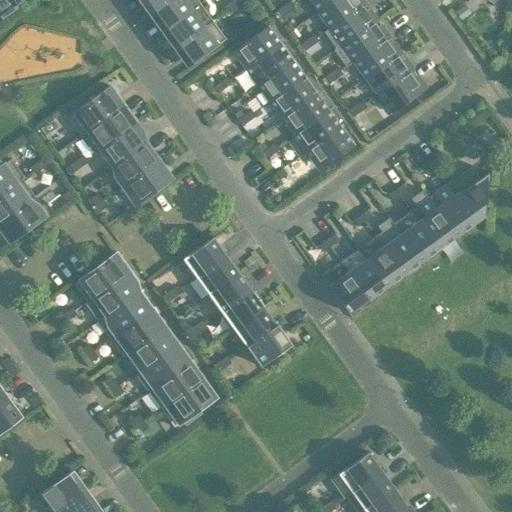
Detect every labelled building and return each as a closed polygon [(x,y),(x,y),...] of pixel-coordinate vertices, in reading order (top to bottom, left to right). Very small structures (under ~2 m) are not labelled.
[(14,3),(18,0),(0,0),(0,15),(2,18),(17,7),(14,3)] [(136,0),(146,14),(148,13),(166,0),(136,0)] [(166,0),(146,14),(159,32),(160,31),(199,3),(196,0),(166,0)] [(241,4),(239,1),(238,0),(233,0),(230,2),(235,9),(241,4)] [(308,0),(317,11),(332,0),(308,0)] [(323,32),(364,3),(363,2),(359,5),(355,0),(332,0),(317,11),(328,28),(323,32)] [(294,8),(292,5),(289,1),(283,6),(288,13),(294,8)] [(235,9),(230,2),(224,7),(228,13),(235,9)] [(160,31),(159,32),(172,49),(173,48),(211,21),(199,3),(191,9),(160,31)] [(333,50),(376,19),(375,18),(371,21),(365,13),(369,10),(364,3),(323,32),(335,48),(332,50),(333,50)] [(465,5),(456,12),(461,20),(471,13),(465,5)] [(288,13),(283,6),(276,11),(281,17),(288,13)] [(345,67),(388,36),(387,35),(383,38),(377,29),(381,26),(376,19),(333,50),(345,67)] [(173,48),(172,49),(185,68),(191,63),(224,39),(211,21),(173,48)] [(245,68),(280,43),(267,26),(232,51),(238,59),(242,56),(248,65),(244,68),(245,68)] [(318,41),(316,38),(313,34),(307,39),(311,46),(318,41)] [(365,78),(400,52),(399,51),(395,54),(389,46),(393,43),(388,36),(345,67),(345,68),(353,62),(365,78)] [(311,46),(307,39),(300,44),(305,50),(311,46)] [(257,85),(292,60),(280,43),(245,68),(257,85)] [(377,94),(412,69),(411,68),(407,71),(401,62),(405,59),(400,52),(365,78),(377,94)] [(269,102),(304,76),(292,60),(257,85),(261,92),(266,89),(272,98),(268,101),(269,102)] [(342,74),(339,71),(337,68),(331,72),(335,79),(342,74)] [(414,96),(421,91),(412,78),(415,76),(416,76),(417,76),(412,69),(377,94),(391,114),(414,96)] [(335,79),(331,72),(324,77),(329,83),(335,79)] [(280,118),(316,93),(304,76),(269,102),(273,108),(277,105),(284,114),(280,117),(280,118)] [(230,84),(228,80),(226,77),(219,82),(224,88),(230,84)] [(224,88),(219,82),(213,87),(217,93),(224,88)] [(80,135),(119,107),(113,99),(117,96),(110,86),(85,105),(82,101),(71,108),(74,112),(67,117),(80,135)] [(292,135),(327,109),(316,93),(280,118),(285,125),(289,122),(296,131),(292,134),(292,135)] [(366,107),(363,104),(361,101),(355,105),(359,112),(366,107)] [(359,112),(355,105),(348,110),(353,116),(359,112)] [(99,149),(136,122),(130,113),(125,116),(119,107),(80,135),(81,136),(87,132),(99,149)] [(475,127),(488,117),(481,108),(468,117),(475,127)] [(304,151),(340,126),(327,109),(292,135),(304,151)] [(254,117),(252,114),(250,110),(243,115),(248,122),(254,117)] [(248,122),(243,115),(237,120),(241,126),(248,122)] [(52,119),(39,129),(45,136),(57,127),(52,119)] [(111,166),(144,143),(138,134),(142,131),(136,122),(99,149),(111,166)] [(330,162),(353,145),(340,126),(304,151),(309,158),(313,155),(322,167),(330,162)] [(272,155),(267,148),(262,142),(256,146),(265,159),(272,155)] [(120,187),(157,160),(144,143),(111,166),(118,175),(113,178),(120,187)] [(278,150),(276,147),(273,143),(267,148),(272,155),(278,150)] [(86,163),(84,160),(81,156),(75,161),(80,167),(86,163)] [(47,165),(44,161),(42,158),(35,163),(40,170),(47,165)] [(0,192),(23,176),(10,159),(1,165),(0,163),(0,192)] [(133,205),(170,178),(157,160),(120,187),(133,205)] [(440,166),(436,160),(429,164),(434,171),(440,166)] [(80,167),(75,161),(68,166),(73,172),(80,167)] [(40,170),(35,163),(29,168),(34,174),(40,170)] [(434,171),(429,164),(423,169),(427,176),(434,171)] [(483,215),(487,173),(480,178),(472,166),(444,186),(472,224),(483,215)] [(286,174),(281,168),(275,173),(280,179),(286,174)] [(0,219),(34,196),(22,179),(24,177),(23,176),(0,192),(0,219)] [(405,192),(401,185),(394,190),(399,196),(405,192)] [(472,224),(444,186),(427,198),(422,190),(421,190),(454,236),(472,224)] [(399,196),(394,190),(388,195),(392,201),(399,196)] [(454,236),(421,190),(410,198),(415,207),(409,211),(437,249),(454,236)] [(72,197),(67,191),(61,196),(66,202),(72,197)] [(103,199),(98,193),(91,198),(96,204),(103,199)] [(0,230),(8,242),(51,211),(45,201),(40,205),(34,196),(0,219),(0,230)] [(107,206),(103,199),(96,204),(101,210),(107,206)] [(370,217),(366,210),(359,215),(364,222),(370,217)] [(437,249),(409,211),(392,223),(388,217),(388,218),(419,262),(437,249)] [(364,222),(359,215),(353,220),(357,226),(364,222)] [(419,262),(388,218),(376,226),(380,232),(374,236),(402,274),(419,262)] [(335,242),(331,236),(324,241),(329,247),(335,242)] [(402,274),(374,236),(357,249),(384,287),(402,274)] [(195,277),(225,255),(212,237),(182,259),(195,277)] [(329,247),(324,241),(318,245),(322,252),(329,247)] [(384,287),(357,249),(339,262),(367,300),(384,287)] [(84,304),(129,271),(116,253),(73,284),(86,301),(83,303),(84,304)] [(207,295),(238,273),(225,255),(195,277),(207,295)] [(367,300),(339,262),(320,275),(329,287),(348,313),(367,300)] [(96,321),(137,292),(131,282),(135,279),(129,271),(84,304),(96,321)] [(220,312),(251,290),(238,273),(207,295),(220,312)] [(180,293),(178,289),(175,286),(169,291),(173,297),(180,293)] [(233,330),(263,307),(251,290),(220,312),(233,330)] [(173,297),(169,291),(162,296),(167,302),(173,297)] [(109,339),(150,309),(137,292),(96,321),(109,339)] [(245,347),(276,325),(263,307),(233,330),(245,347)] [(76,314),(73,311),(71,308),(65,312),(69,319),(76,314)] [(185,318),(193,312),(189,308),(181,313),(185,318)] [(122,356),(163,327),(150,309),(109,339),(122,356)] [(69,319),(65,312),(58,317),(63,324),(69,319)] [(205,328),(203,325),(200,321),(194,326),(199,332),(205,328)] [(283,349),(290,344),(276,325),(245,347),(259,367),(283,349)] [(199,332),(194,326),(187,331),(192,337),(199,332)] [(135,374),(175,344),(163,327),(122,356),(122,357),(130,351),(136,359),(132,362),(138,370),(134,373),(135,374)] [(92,351),(88,344),(81,349),(86,355),(92,351)] [(147,391),(188,362),(175,344),(135,374),(147,391)] [(97,357),(92,351),(86,355),(90,362),(97,357)] [(230,363),(228,360),(226,356),(219,361),(224,368),(230,363)] [(11,366),(5,359),(1,362),(7,370),(11,366)] [(224,368),(219,361),(213,366),(217,372),(224,368)] [(160,409),(201,379),(188,362),(147,391),(160,409)] [(16,374),(11,366),(7,370),(12,377),(16,374)] [(118,386),(113,379),(106,384),(111,391),(118,386)] [(197,410),(214,397),(201,379),(160,409),(173,427),(182,420),(185,424),(200,414),(197,410)] [(122,392),(118,386),(111,391),(116,397),(122,392)] [(38,405),(33,397),(29,400),(34,408),(38,405)] [(0,432),(22,417),(8,398),(0,403),(0,432)] [(143,421),(138,414),(132,419),(137,426),(143,421)] [(148,427),(143,421),(137,426),(141,432),(148,427)] [(145,454),(139,445),(130,451),(137,460),(145,454)] [(342,498),(381,470),(368,452),(329,479),(342,498)] [(65,474),(39,493),(52,511),(51,511),(53,511),(84,490),(86,489),(72,470),(65,474)] [(356,511),(359,511),(393,488),(381,470),(342,498),(343,498),(345,497),(356,511)] [(364,511),(396,511),(406,505),(393,488),(359,511),(361,511),(364,510),(364,511)] [(84,490),(53,511),(92,511),(98,508),(99,507),(86,489),(84,490)] [(329,511),(335,508),(333,504),(331,501),(324,506),(328,511),(329,511)]
